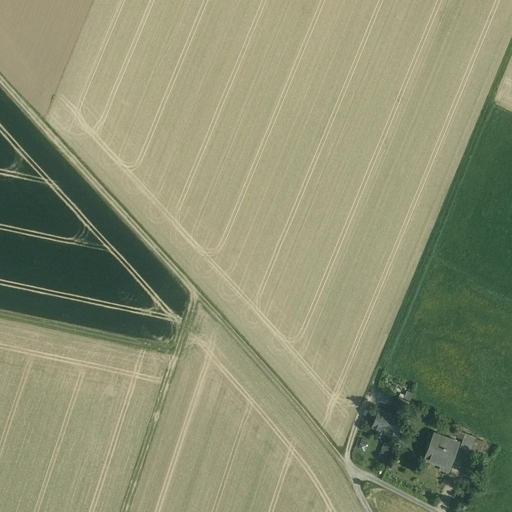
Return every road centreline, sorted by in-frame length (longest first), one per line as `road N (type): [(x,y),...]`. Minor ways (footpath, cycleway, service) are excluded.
road 1 (track): [(0,75),(314,421),(371,511)]
road 2 (track): [(344,461),(511,47)]
road 3 (track): [(197,293),(125,511)]
road 4 (track): [(178,347),(0,310)]
